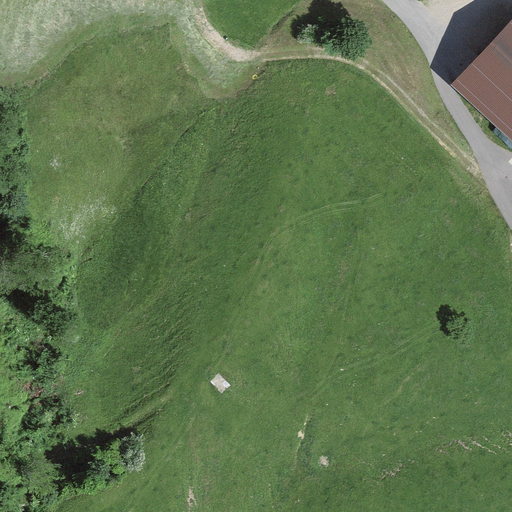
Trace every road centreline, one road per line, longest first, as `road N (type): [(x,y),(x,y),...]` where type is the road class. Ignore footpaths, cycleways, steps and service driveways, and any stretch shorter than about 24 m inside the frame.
road 1 (track): [(197,0),(212,34),(249,55),(338,54),(383,73),(493,182)]
road 2 (track): [(511,217),(434,45),(397,0)]
